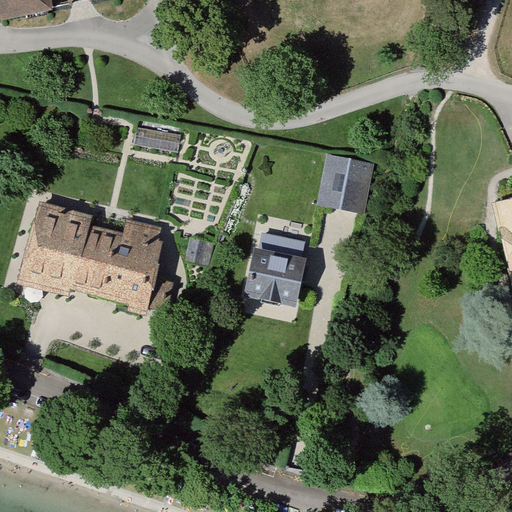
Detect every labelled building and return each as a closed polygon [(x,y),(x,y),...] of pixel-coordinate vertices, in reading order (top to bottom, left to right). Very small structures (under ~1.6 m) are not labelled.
[(0,0),(0,14),(50,10),(48,0),(0,0)] [(376,165),(328,156),(318,209),(365,219),(376,165)] [(166,234),(40,204),(19,287),(145,318),(166,234)] [(511,206),(503,208),(511,253),(511,206)] [(307,253),(256,244),(245,301),(297,311),(307,253)]
